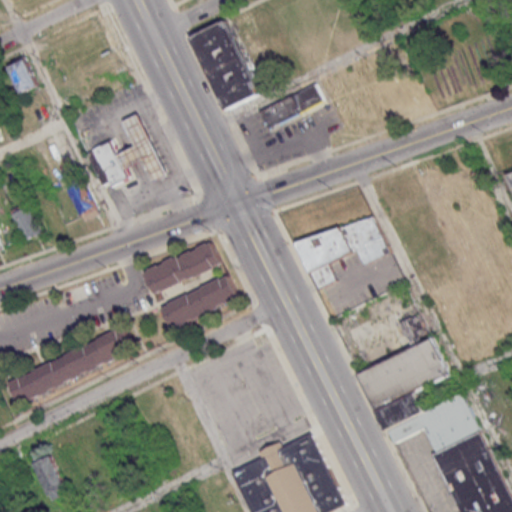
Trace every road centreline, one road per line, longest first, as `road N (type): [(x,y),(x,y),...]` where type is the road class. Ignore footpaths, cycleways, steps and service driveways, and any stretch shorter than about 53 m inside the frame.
road 1 (residential): [(285,303),(0,445)]
road 2 (tertiary): [(511,107),(238,205)]
road 3 (secondary): [(388,511),(271,272)]
road 4 (tertiary): [(238,205),(0,289)]
road 5 (secondary): [(209,145),(140,0)]
